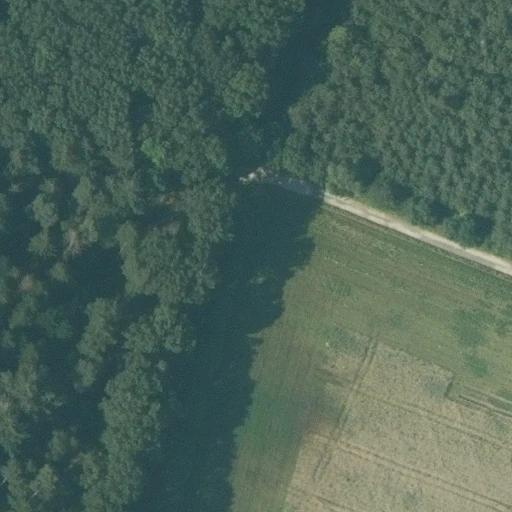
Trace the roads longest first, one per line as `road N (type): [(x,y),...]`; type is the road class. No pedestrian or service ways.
road 1 (track): [(0,141),(233,160),(511,271)]
road 2 (track): [(233,160),(143,511)]
